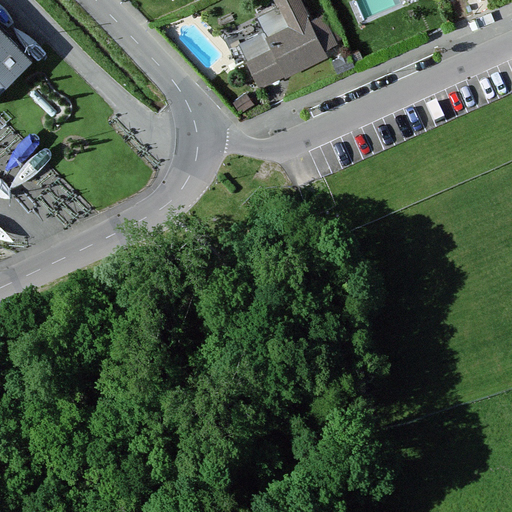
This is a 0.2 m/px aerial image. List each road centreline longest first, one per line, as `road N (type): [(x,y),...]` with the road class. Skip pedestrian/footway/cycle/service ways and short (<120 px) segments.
road 1 (residential): [(198,139),(194,165),(174,198),(0,288)]
road 2 (residential): [(337,119),(511,42)]
road 3 (residential): [(96,0),(194,106),(198,139)]
road 4 (residential): [(337,119),(273,147),(198,139)]
